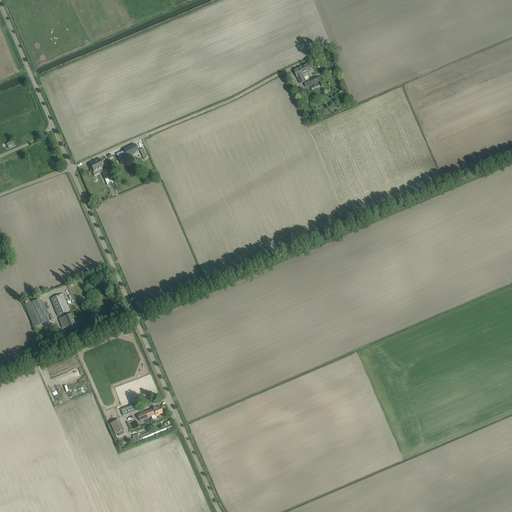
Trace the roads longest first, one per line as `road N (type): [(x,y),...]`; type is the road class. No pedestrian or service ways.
road 1 (track): [(135,318),(511,158)]
road 2 (unclassified): [(218,511),(135,318)]
road 3 (unclassified): [(135,318),(70,168)]
road 4 (unclassified): [(52,125),(0,3)]
